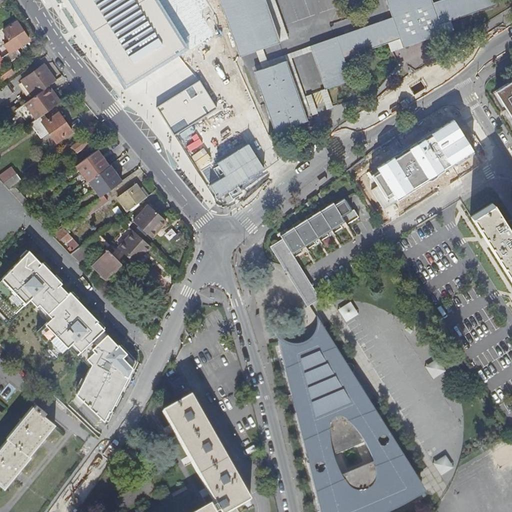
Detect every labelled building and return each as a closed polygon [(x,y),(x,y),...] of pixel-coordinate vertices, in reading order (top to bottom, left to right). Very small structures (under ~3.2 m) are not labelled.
[(158,0),(75,0),(127,81),(186,44),(158,0)] [(220,0),(239,55),(263,47),(246,0),(220,0)] [(246,0),(263,47),(288,38),(274,0),(246,0)] [(309,46),(324,89),(350,80),(342,58),(397,37),(401,47),(442,32),(438,23),(494,2),(493,0),(436,0),(432,2),(430,0),(387,0),(393,17),(309,46)] [(10,52),(2,58),(7,65),(21,55),(16,48),(28,40),(17,22),(3,31),(9,40),(4,44),(10,52)] [(38,93),(46,87),(55,80),(43,64),(24,79),(31,88),(33,86),(38,93)] [(255,76),(257,80),(288,69),(286,65),(255,76)] [(8,66),(0,71),(0,80),(12,71),(8,66)] [(306,121),(288,69),(257,80),(275,132),(306,121)] [(158,107),(175,134),(216,107),(200,81),(158,107)] [(511,82),(495,93),(511,120),(511,82)] [(6,86),(0,90),(0,103),(0,102),(12,93),(6,86)] [(46,87),(38,93),(22,105),(31,116),(34,120),(44,114),(58,103),(46,87)] [(34,120),(30,124),(31,125),(30,125),(33,129),(33,128),(41,138),(49,132),(57,142),(72,131),(61,117),(59,119),(55,115),(48,120),(44,114),(34,120)] [(90,132),(72,146),(76,152),(83,147),(88,155),(100,146),(98,142),(92,146),(89,142),(95,138),(90,132)] [(76,152),(72,146),(64,151),(66,153),(64,155),(66,159),(69,157),(69,158),(76,152)] [(98,149),(75,165),(81,173),(87,181),(88,181),(109,165),(105,159),(105,158),(103,155),(102,155),(98,149)] [(88,181),(100,197),(103,194),(121,182),(121,181),(122,180),(118,174),(115,170),(110,164),(109,165),(88,181)] [(16,173),(2,183),(8,189),(21,180),(16,173)] [(125,188),(121,182),(103,194),(98,198),(103,204),(125,188)] [(127,211),(145,198),(138,188),(136,185),(118,198),(127,211)] [(141,185),(138,188),(145,198),(148,196),(141,185)] [(288,230),(280,235),(283,240),(272,246),(290,275),(301,268),(294,257),(303,251),(300,248),(305,245),(307,249),(316,244),(313,240),(318,237),(320,241),(329,235),(327,232),(331,229),(333,233),(342,227),(340,223),(344,221),(346,224),(358,217),(353,209),(351,210),(344,198),(334,204),(333,202),(322,208),(319,210),(314,213),(309,216),(301,221),(297,224),(288,230)] [(490,204),(470,216),(511,282),(511,238),(501,221),(490,204)] [(147,205),(133,222),(151,238),(165,221),(147,205)] [(62,227),(53,234),(58,239),(61,238),(72,250),(78,245),(62,227)] [(280,235),(288,230),(286,227),(276,233),(278,236),(280,235)] [(135,264),(151,247),(133,231),(118,249),(135,264)] [(72,254),(76,261),(88,253),(89,255),(91,253),(90,251),(97,246),(93,240),(72,254)] [(136,361),(25,247),(0,273),(0,312),(9,322),(31,299),(47,315),(31,330),(56,356),(68,345),(87,361),(73,391),(108,420),(136,361)] [(120,263),(107,249),(91,265),(100,274),(108,266),(113,271),(120,263)] [(108,266),(100,274),(105,279),(113,271),(108,266)] [(301,268),(290,275),(299,290),(311,283),(301,268)] [(311,283),(299,290),(307,303),(318,296),(311,283)] [(352,300),(339,308),(347,320),(359,313),(352,300)] [(278,341),(291,394),(307,391),(312,409),(295,413),(319,511),(363,511),(400,495),(404,501),(409,498),(405,493),(420,485),(420,484),(417,479),(406,486),(404,482),(415,476),(369,401),(354,410),(335,378),(340,375),(342,379),(353,373),(354,370),(354,366),(350,363),(346,364),(320,323),(318,323),(317,324),(316,332),(313,337),(310,340),(305,344),(295,346),(287,344),(280,339),(279,340),(278,341)] [(445,370),(441,359),(428,365),(433,376),(445,370)] [(373,398),(354,372),(353,373),(342,379),(340,375),(335,378),(354,410),(369,401),(373,398)] [(307,391),(291,394),(295,413),(312,409),(307,391)] [(218,507),(220,511),(234,511),(252,502),(193,397),(165,414),(218,507)] [(0,484),(3,487),(28,455),(29,456),(54,423),(43,414),(44,411),(35,404),(32,406),(31,405),(6,436),(7,438),(0,445),(0,484)] [(435,461),(442,473),(454,465),(446,454),(435,461)] [(417,479),(415,476),(404,482),(406,486),(417,479)]
